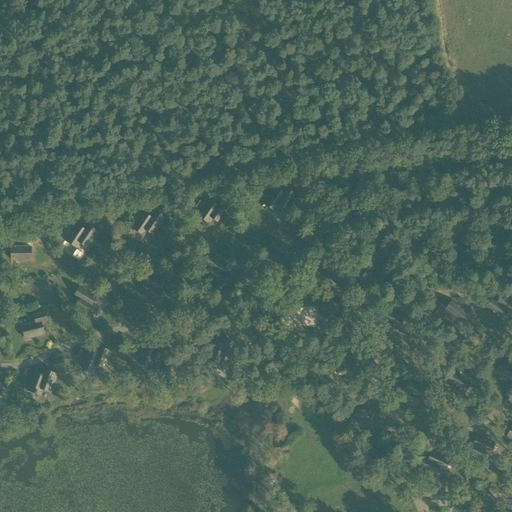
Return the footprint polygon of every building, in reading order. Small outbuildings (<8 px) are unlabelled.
[(279,206),(286,210),(296,195),(285,187),(282,192),(284,193),(277,204),(279,206)] [(279,205),(279,206),(277,204),(284,193),(282,192),(274,188),(264,203),(271,207),(270,207),(275,211),(279,205)] [(193,198),(190,204),(200,210),(203,204),(193,198)] [(198,215),(205,219),(204,220),(209,223),(213,218),(214,218),(211,216),(218,206),(216,205),(215,205),(208,200),(198,215)] [(214,218),(220,223),(230,208),(219,200),(216,205),(218,206),(211,216),(214,218)] [(148,230),(154,235),(165,220),(153,212),(150,217),(152,218),(145,228),(148,230)] [(152,218),(150,217),(150,218),(143,213),(133,227),(139,232),(144,235),(147,230),(148,230),(145,228),(152,218)] [(81,243),(88,247),(98,232),(87,224),(84,229),(86,231),(79,241),(81,243)] [(76,225),(66,240),(73,244),(72,244),(77,248),(81,242),(81,243),(79,241),(86,231),(84,229),(83,230),(76,225)] [(285,257),(287,255),(291,248),(276,238),(269,250),(273,253),(273,254),(275,251),(285,257)] [(12,257),(18,258),(18,260),(31,260),(31,247),(11,247),(11,260),(12,260),(12,257)] [(222,249),(219,252),(227,257),(229,254),(222,249)] [(292,258),(287,255),(285,257),(275,251),(273,254),(273,253),(269,260),(285,270),(289,263),(292,258)] [(220,273),(221,271),(226,264),(210,254),(204,263),(208,266),(207,269),(208,269),(210,266),(220,273)] [(267,264),(264,268),(271,273),(274,268),(267,264)] [(207,269),(206,269),(203,275),(220,285),(227,274),(221,271),(220,273),(210,266),(208,269),(207,269)] [(157,286),(161,279),(146,270),(139,282),(143,285),(145,282),(155,289),(157,286)] [(140,292),(155,301),(162,290),(157,287),(157,286),(155,289),(145,282),(143,285),(144,285),(140,292)] [(92,302),(96,296),(81,286),(74,298),(78,300),(80,298),(90,305),(92,302)] [(504,313),(505,312),(510,316),(511,312),(511,300),(504,294),(499,301),(498,301),(497,303),(506,310),(504,313)] [(80,298),(78,300),(79,301),(75,308),(90,317),(94,311),(97,306),(92,303),(92,302),(90,305),(80,298)] [(486,308),(500,319),(504,313),(506,310),(497,303),(498,301),(494,298),(486,308)] [(454,319),(454,318),(459,322),(467,311),(453,300),(448,307),(447,307),(446,309),(456,316),(454,319)] [(435,315),(449,325),(454,319),(456,316),(446,309),(447,307),(443,304),(435,315)] [(384,315),(384,314),(382,316),(392,324),(391,326),(396,330),(404,318),(390,308),(384,315)] [(384,314),(379,311),(371,322),(386,333),(390,326),(391,326),(392,324),(382,316),(384,314)] [(32,337),(39,335),(44,334),(41,322),(47,321),(45,313),(34,316),(36,323),(22,326),(25,339),(25,336),(31,335),(32,337)] [(176,346),(195,342),(193,332),(174,337),(176,346)] [(237,343),(224,339),(223,344),(225,345),(221,356),(224,358),(231,361),(237,343)] [(154,360),(161,363),(168,346),(156,341),(154,346),(156,347),(151,358),(154,360)] [(225,345),(223,344),(222,345),(214,342),(208,359),(221,363),(223,358),(224,358),(221,356),(225,345)] [(154,360),(151,358),(156,347),(154,346),(153,346),(146,343),(139,360),(151,365),(154,360)] [(104,368),(111,352),(98,347),(96,351),(99,352),(94,364),(97,365),(104,368)] [(75,356),(82,359),(85,352),(78,349),(75,356)] [(96,365),(97,365),(94,364),(99,352),(96,351),(96,352),(88,349),(82,366),(94,371),(96,365)] [(165,360),(162,366),(170,370),(173,364),(165,360)] [(496,373),(511,382),(511,380),(511,369),(506,366),(508,364),(503,361),(496,373)] [(342,373),(342,374),(350,376),(353,366),(338,362),(335,371),(342,373)] [(461,375),(459,377),(469,383),(467,386),(468,386),(468,385),(473,388),(480,377),(465,368),(461,375)] [(44,388),(44,389),(51,391),(57,374),(44,370),(42,375),(45,376),(41,387),(44,388)] [(42,375),(34,372),(28,389),(41,394),(43,388),(44,389),(44,388),(41,387),(45,376),(42,375)] [(461,375),(456,372),(449,383),(463,392),(468,386),(467,386),(469,383),(459,377),(461,375)] [(407,387),(406,387),(405,389),(415,395),(414,398),(414,397),(419,401),(426,389),(411,380),(407,387)] [(402,384),(395,395),(409,404),(414,398),(415,395),(405,389),(406,387),(402,384)] [(361,420),(360,422),(369,424),(371,413),(356,410),(354,419),(361,420)] [(475,443),(474,443),(473,445),(484,450),(483,453),(489,455),(491,450),(494,443),(478,436),(475,443)] [(473,445),(474,443),(469,441),(463,453),(479,460),(483,453),(484,450),(473,445)] [(437,469),(438,468),(443,471),(449,459),(432,451),(429,458),(428,458),(427,461),(438,466),(437,469)] [(427,461),(428,458),(423,456),(417,468),(434,476),(437,469),(438,466),(427,461)]
